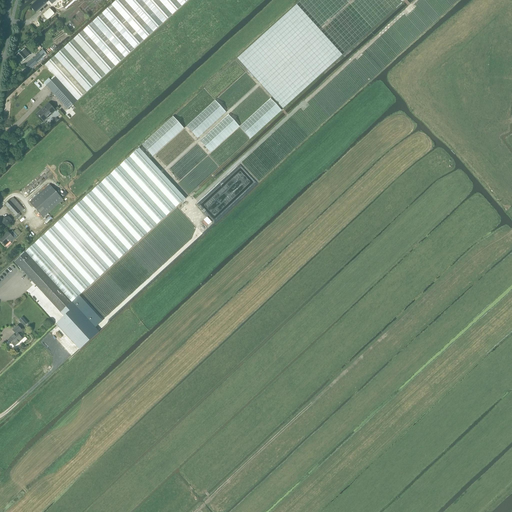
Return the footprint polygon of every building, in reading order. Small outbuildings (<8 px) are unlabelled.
[(38,0),(31,7),(35,12),(47,2),(49,0),(52,4),(56,0),(55,0),(38,0)] [(116,0),(45,65),(56,77),(46,85),(68,109),(77,101),(188,0),(116,0)] [(301,0),(237,58),(283,109),(401,2),(399,0),(301,0)] [(48,21),(55,15),(50,10),(44,16),(48,21)] [(23,61),(30,55),(25,49),(17,55),(23,61)] [(30,69),(46,54),(42,50),(26,65),(30,69)] [(43,122),(56,111),(50,104),(43,111),(41,111),(37,114),(43,122)] [(26,252),(15,262),(61,312),(72,302),(148,233),(185,199),(139,148),(101,182),(63,217),(26,252)] [(72,170),(72,169),(71,167),(71,166),(70,165),(69,165),(68,164),(66,163),(64,163),(63,164),(62,164),(61,165),(60,166),(60,167),(59,168),(59,169),(59,171),(59,172),(60,173),(61,174),(62,175),(62,176),(65,176),(67,176),(68,176),(70,175),(71,174),(71,173),(72,171),(72,170)] [(43,217),(63,200),(50,184),(30,202),(43,217)] [(19,214),(24,210),(13,197),(5,205),(16,217),(16,216),(18,218),(21,216),(19,214)] [(0,240),(5,246),(10,241),(11,242),(17,237),(13,231),(10,234),(7,231),(4,235),(0,239),(0,240)] [(22,317),(19,320),(24,327),(28,323),(22,317)] [(14,346),(20,340),(22,339),(18,334),(22,331),(18,326),(13,330),(16,333),(9,340),(14,346)]
